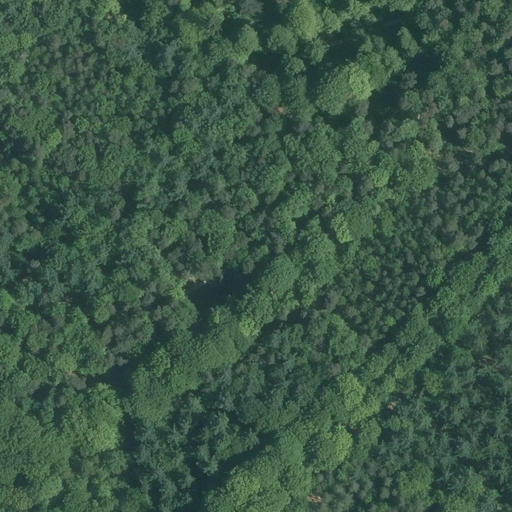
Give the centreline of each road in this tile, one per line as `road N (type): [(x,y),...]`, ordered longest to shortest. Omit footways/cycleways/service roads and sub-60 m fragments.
road 1 (track): [(235,511),(511,242)]
road 2 (track): [(276,77),(0,299)]
road 3 (track): [(276,77),(303,53),(446,0)]
